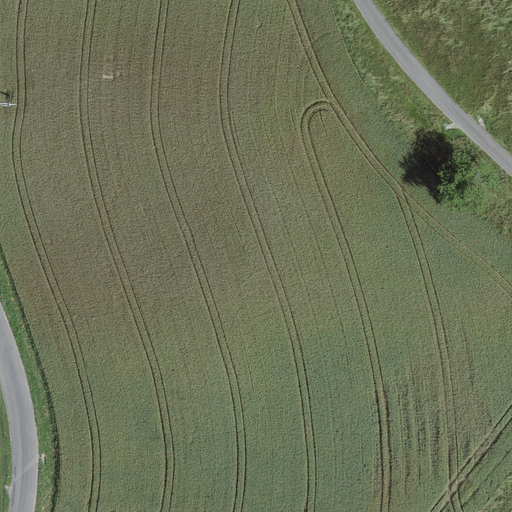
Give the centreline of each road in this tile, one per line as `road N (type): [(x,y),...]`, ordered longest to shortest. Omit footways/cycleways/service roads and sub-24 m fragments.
road 1 (unclassified): [(367,0),(466,124),(511,165)]
road 2 (tertiary): [(21,511),(24,438),(0,333)]
